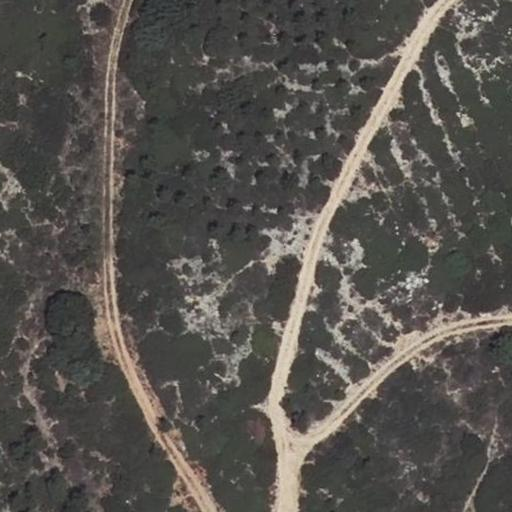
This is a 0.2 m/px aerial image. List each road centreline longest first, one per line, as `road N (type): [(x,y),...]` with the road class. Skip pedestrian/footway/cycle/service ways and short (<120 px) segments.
road 1 (track): [(130,0),(114,75),(107,273),(130,380),(203,511)]
road 2 (track): [(445,0),(427,14),(315,229),(269,394),(274,427),(288,446)]
road 3 (track): [(511,315),(468,320),(418,340),(288,446)]
